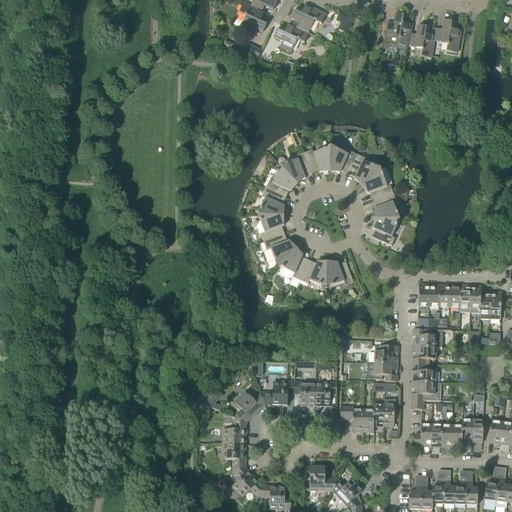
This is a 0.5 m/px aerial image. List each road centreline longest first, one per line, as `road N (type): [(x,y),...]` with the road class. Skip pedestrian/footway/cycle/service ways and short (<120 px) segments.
road 1 (track): [(63,217),(24,339),(3,511)]
road 2 (track): [(32,0),(26,56),(63,185)]
road 3 (residential): [(401,463),(405,277)]
road 4 (residential): [(346,237),(355,205),(335,187),(303,196),(301,230)]
road 5 (residential): [(298,448),(297,468),(267,468),(261,445),(265,426),(298,427)]
